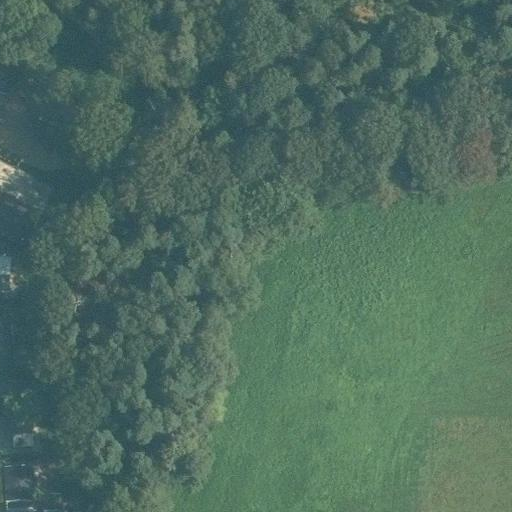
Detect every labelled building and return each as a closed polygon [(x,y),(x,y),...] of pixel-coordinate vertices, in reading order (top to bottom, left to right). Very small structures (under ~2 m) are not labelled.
[(32,82),(20,94),(32,106),(44,94),(32,82)] [(0,123),(7,129),(23,107),(10,97),(0,109),(0,123)] [(69,157),(87,173),(100,159),(82,143),(69,157)] [(0,212),(0,237),(26,251),(41,221),(18,209),(13,219),(0,212)] [(0,294),(8,295),(11,261),(0,259),(0,294)] [(0,347),(0,362),(13,361),(10,345),(0,347)] [(0,382),(0,398),(26,398),(26,382),(0,382)] [(18,418),(24,458),(39,456),(33,416),(18,418)] [(48,459),(35,461),(36,471),(50,469),(48,459)] [(21,510),(19,467),(4,467),(6,510),(21,510)]
